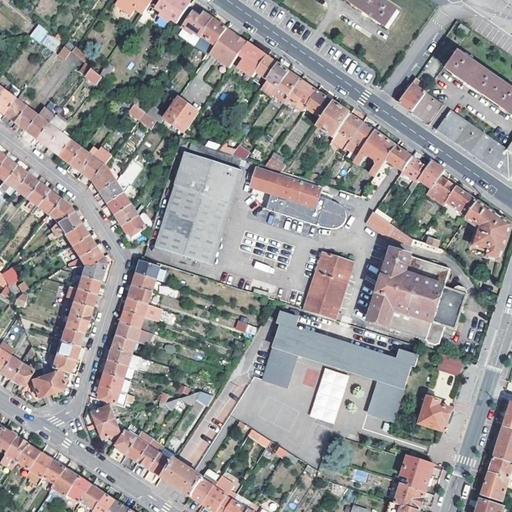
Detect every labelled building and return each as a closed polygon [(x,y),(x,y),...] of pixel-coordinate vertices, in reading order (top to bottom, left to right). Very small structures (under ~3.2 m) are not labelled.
[(120,0),(116,5),(132,16),(136,10),(143,16),(154,0),(120,0)] [(171,21),(178,25),(190,7),(191,6),(183,0),(163,0),(156,11),(163,16),(161,18),(168,24),(171,21)] [(380,0),(345,0),(366,14),(388,29),(399,13),(380,0)] [(196,11),(190,7),(178,25),(175,29),(182,34),(180,37),(196,48),(214,21),(205,14),(202,19),(194,14),(196,11)] [(214,21),(196,48),(195,48),(209,58),(210,56),(228,31),(214,21)] [(471,30),(462,24),(458,29),(467,35),(471,30)] [(32,36),(43,44),(50,35),(48,34),(39,27),(32,36)] [(234,35),(228,31),(210,56),(216,61),(231,72),(234,68),(249,45),(240,39),(239,42),(234,39),(232,38),(234,35)] [(64,60),(75,47),(68,41),(57,54),(64,60)] [(249,45),(234,68),(242,73),(243,71),(254,78),(257,73),(268,58),(249,45)] [(89,60),(76,49),(72,54),(82,62),(85,64),(89,60)] [(511,90),(459,54),(447,71),(468,85),(511,115),(511,90)] [(279,66),(268,58),(257,73),(268,81),(279,66)] [(115,69),(109,65),(100,77),(103,79),(107,82),(115,69)] [(279,66),(268,81),(260,92),(271,100),(279,89),(290,73),(279,66)] [(92,70),(86,77),(97,86),(103,79),(100,77),(92,70)] [(274,96),(286,104),(288,100),(291,96),(301,81),(290,73),(279,89),(274,96)] [(420,81),(417,79),(407,94),(400,104),(413,113),(426,94),(416,87),(420,81)] [(301,81),(291,96),(288,100),(304,111),(306,109),(318,93),(301,81)] [(17,101),(7,92),(0,101),(0,110),(6,115),(17,101)] [(306,109),(323,120),(334,104),(318,93),(306,109)] [(424,120),(430,124),(443,106),(426,94),(413,113),(424,120)] [(180,99),(167,117),(162,125),(183,141),(201,115),(180,99)] [(28,109),(17,101),(6,115),(17,124),(28,109)] [(323,120),(318,128),(335,139),(340,132),(351,116),(334,104),(323,120)] [(135,105),(130,112),(141,121),(146,113),(135,105)] [(39,140),(57,116),(47,108),(39,117),(28,132),(39,140)] [(154,108),(149,115),(158,122),(162,125),(167,117),(154,108)] [(39,117),(28,109),(17,124),(28,132),(39,117)] [(468,123),(452,112),(438,130),(442,132),(455,142),(468,123)] [(149,115),(146,113),(141,121),(152,130),(158,122),(149,115)] [(68,124),(57,116),(39,140),(50,148),(61,133),(68,124)] [(363,124),(351,116),(340,132),(335,139),(331,144),(340,149),(346,141),(350,144),(352,140),(363,124)] [(485,135),(468,123),(455,142),(460,145),(472,154),(485,135)] [(363,124),(352,140),(365,149),(376,133),(363,124)] [(61,133),(50,148),(61,157),(72,142),(61,133)] [(371,173),(376,177),(387,161),(397,147),(376,133),(365,149),(356,162),(361,166),(367,158),(370,157),(375,161),(377,164),(371,173)] [(504,148),(485,135),(472,154),(483,161),(498,171),(504,162),(497,158),(504,148)] [(83,150),(72,142),(61,157),(72,165),(83,150)] [(225,142),(219,152),(233,156),(237,150),(227,147),(229,144),(225,142)] [(237,150),(233,156),(239,158),(243,159),(247,160),(252,152),(240,145),(237,150)] [(104,146),(94,159),(83,174),(94,182),(105,167),(115,154),(104,146)] [(508,151),(504,148),(497,158),(504,162),(498,171),(507,178),(510,180),(511,176),(511,146),(511,147),(508,151)] [(407,154),(397,147),(387,161),(403,172),(404,171),(413,158),(407,154)] [(241,167),(243,159),(239,158),(233,156),(219,152),(208,148),(207,155),(241,167)] [(83,150),(72,165),(83,174),(94,159),(83,150)] [(244,172),(187,153),(156,248),(213,267),(244,172)] [(286,173),(291,167),(273,157),(266,166),(286,173)] [(4,158),(0,163),(0,178),(4,181),(15,167),(4,158)] [(404,171),(419,181),(428,169),(413,158),(404,171)] [(419,181),(432,190),(441,178),(445,172),(443,170),(432,163),(428,169),(419,181)] [(23,173),(15,167),(4,181),(0,186),(0,188),(5,193),(10,196),(15,190),(26,175),(23,173)] [(105,167),(94,182),(101,193),(118,182),(110,170),(105,167)] [(247,187),(250,188),(257,169),(254,168),(247,187)] [(257,169),(250,188),(271,195),(276,196),(271,212),(324,230),(335,232),(340,231),(343,228),(345,226),(346,223),(346,219),(345,216),(343,211),(324,204),(325,199),(319,197),(321,190),(257,169)] [(311,173),(306,179),(321,184),(324,177),(311,173)] [(26,175),(15,190),(26,198),(37,183),(26,175)] [(123,175),(118,182),(101,193),(106,200),(109,205),(125,194),(130,187),(123,175)] [(432,190),(448,202),(457,189),(441,178),(432,190)] [(48,191),(37,183),(26,198),(30,201),(24,209),(31,214),(37,206),(48,191)] [(448,202),(447,203),(468,217),(478,203),(457,189),(448,202)] [(48,191),(37,206),(47,214),(59,199),(48,191)] [(125,194),(109,205),(116,216),(133,206),(125,194)] [(276,196),(271,195),(266,211),(271,212),(276,196)] [(56,222),(73,212),(69,207),(59,199),(47,214),(55,220),(56,222)] [(339,206),(332,203),(329,201),(325,199),(324,204),(343,211),(339,206)] [(511,226),(478,203),(468,217),(466,219),(479,228),(473,247),(489,252),(487,258),(500,262),(511,226)] [(139,216),(133,206),(116,216),(123,227),(139,216)] [(389,224),(392,220),(377,209),(374,213),(389,224)] [(144,211),(139,216),(147,229),(152,231),(154,226),(144,211)] [(80,224),(73,212),(56,222),(64,234),(80,224)] [(389,224),(374,213),(367,224),(387,238),(387,239),(411,247),(414,240),(411,239),(401,232),(389,224)] [(139,216),(123,227),(128,235),(127,235),(130,240),(147,229),(139,216)] [(80,224),(64,234),(71,246),(87,236),(85,231),(80,224)] [(87,236),(71,246),(78,257),(95,247),(87,236)] [(428,239),(426,244),(438,248),(439,243),(428,239)] [(95,247),(78,257),(84,266),(91,265),(102,258),(95,247)] [(451,270),(393,251),(370,322),(416,337),(417,340),(424,342),(427,341),(428,341),(432,330),(456,338),(458,331),(457,330),(468,294),(467,294),(467,291),(466,288),(459,286),(455,288),(455,290),(445,287),(451,270)] [(324,254),(305,311),(336,321),(354,263),(324,254)] [(105,264),(102,258),(91,265),(84,266),(83,266),(80,276),(81,276),(99,282),(105,264)] [(142,262),(138,274),(157,281),(160,268),(142,262)] [(474,283),(466,272),(460,277),(467,287),(474,283)] [(134,287),(152,294),(157,281),(138,274),(134,287)] [(81,276),(77,289),(95,295),(99,282),(81,276)] [(21,292),(28,290),(25,281),(18,284),(21,292)] [(73,302),(91,308),(95,295),(77,289),(69,287),(66,297),(74,299),(73,302)] [(134,287),(130,300),(148,306),(152,294),(134,287)] [(253,295),(269,300),(270,296),(254,291),(253,295)] [(126,312),(144,318),(158,323),(162,310),(148,306),(130,300),(126,312)] [(73,302),(69,315),(87,321),(91,308),(73,302)] [(126,312),(122,325),(140,331),(144,318),(126,312)] [(394,421),(412,365),(415,366),(418,356),(401,351),(398,360),(306,331),(307,330),(304,329),(303,330),(296,328),(299,319),(282,314),(278,324),(282,325),(263,381),(286,387),(297,354),(382,381),(371,415),(394,421)] [(65,328),(82,334),(87,321),(69,315),(65,328)] [(254,335),(257,327),(237,320),(234,329),(254,335)] [(147,347),(151,335),(140,331),(122,325),(118,337),(136,343),(147,347)] [(65,328),(60,342),(78,347),(82,334),(65,328)] [(118,337),(114,349),(132,356),(136,343),(118,337)] [(56,355),(74,360),(78,347),(60,342),(56,355)] [(425,349),(431,351),(433,344),(428,342),(425,349)] [(2,343),(0,346),(0,350),(9,357),(14,350),(2,343)] [(167,343),(164,350),(173,353),(175,347),(167,343)] [(110,362),(128,368),(132,356),(114,349),(110,362)] [(0,370),(9,357),(0,350),(0,370)] [(72,368),(74,360),(56,355),(52,368),(60,371),(69,373),(70,368),(72,368)] [(463,361),(442,355),(438,369),(459,376),(463,361)] [(9,357),(0,370),(0,372),(7,377),(11,380),(21,364),(9,357)] [(106,374),(124,380),(128,368),(110,362),(106,374)] [(27,368),(21,364),(11,380),(17,384),(23,388),(33,372),(27,368)] [(335,424),(349,375),(324,368),(309,417),(335,424)] [(46,376),(52,393),(65,388),(70,374),(69,373),(60,371),(46,376)] [(106,374),(102,386),(121,393),(124,380),(106,374)] [(52,393),(46,376),(32,381),(39,398),(52,393)] [(188,395),(190,388),(181,385),(178,392),(188,395)] [(121,393),(102,386),(99,395),(101,395),(99,400),(116,406),(124,408),(126,402),(132,404),(134,397),(121,393)] [(166,406),(169,394),(162,392),(159,404),(166,406)] [(421,424),(443,431),(446,422),(448,422),(452,410),(440,406),(441,401),(427,396),(423,407),(426,408),(421,424)] [(111,408),(93,415),(99,427),(116,421),(111,408)] [(116,421),(99,427),(104,440),(121,434),(116,421)] [(511,429),(505,427),(495,458),(511,463),(511,429)] [(5,430),(0,437),(0,452),(2,454),(5,450),(9,452),(18,438),(5,430)] [(253,430),(249,436),(258,441),(261,436),(253,430)] [(126,432),(116,448),(118,450),(127,456),(138,440),(126,432)] [(142,433),(138,440),(127,456),(139,463),(153,441),(153,440),(142,433)] [(13,470),(18,463),(29,446),(18,438),(9,452),(2,463),(13,470)] [(153,441),(139,463),(147,468),(150,471),(164,448),(153,441)] [(335,444),(329,442),(323,459),(329,461),(335,444)] [(29,446),(18,463),(30,471),(42,454),(29,446)] [(278,447),(275,453),(294,463),(297,458),(278,447)] [(176,456),(164,448),(150,471),(162,478),(174,460),(176,456)] [(51,460),(42,454),(30,471),(43,479),(44,478),(54,462),(51,460)] [(408,456),(408,457),(402,476),(411,479),(408,487),(426,493),(435,465),(432,464),(408,456)] [(490,473),(510,480),(511,475),(511,463),(495,458),(490,473)] [(174,460),(162,478),(168,482),(191,497),(203,479),(180,463),(174,460)] [(54,462),(44,478),(55,486),(66,470),(54,462)] [(354,479),(365,483),(368,473),(357,469),(354,479)] [(65,502),(68,496),(80,479),(66,470),(55,486),(51,493),(65,502)] [(504,501),(510,480),(490,473),(485,492),(492,494),(491,497),(504,501)] [(202,504),(204,505),(215,489),(215,488),(212,486),(214,482),(205,476),(203,479),(191,497),(202,504)] [(80,479),(68,496),(80,504),(82,502),(92,486),(80,479)] [(402,485),(396,504),(419,511),(426,493),(408,487),(402,485)] [(106,496),(92,486),(82,502),(96,511),(106,496)] [(215,489),(204,505),(214,511),(226,511),(234,501),(215,489)] [(111,511),(118,503),(106,496),(96,511),(95,511),(111,511)] [(477,511),(504,511),(506,507),(482,500),(477,511)] [(249,511),(250,511),(234,501),(226,511),(249,511)] [(131,511),(118,503),(111,511),(131,511)]
